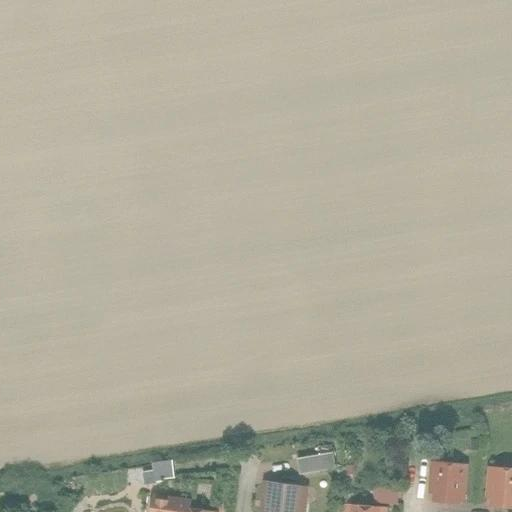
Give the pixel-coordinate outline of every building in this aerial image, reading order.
[(320,440),(280,447),(284,465),(323,457),(320,440)] [(453,451),(417,449),(415,489),(452,490),(453,451)] [(325,454),(324,472),(338,472),(339,455),(325,454)] [(511,458),(473,455),(471,485),(473,488),(473,496),(501,498),(501,495),(509,496),(511,458)] [(289,511),(295,473),(248,466),(242,511),(289,511)] [(372,511),(375,497),(324,491),(322,508),(330,509),(329,511),(372,511)] [(201,511),(203,500),(165,497),(163,511),(201,511)]
